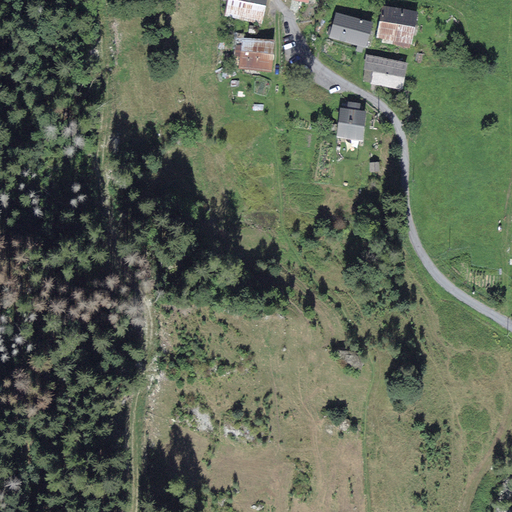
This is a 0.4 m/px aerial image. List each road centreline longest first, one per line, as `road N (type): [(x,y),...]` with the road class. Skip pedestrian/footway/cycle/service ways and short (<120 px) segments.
road 1 (track): [(135,511),(150,314),(123,273),(110,233),(100,156),(107,98),(99,0)]
road 2 (residential): [(511,306),(460,270),(430,229),(414,109),(318,67),(278,0)]
